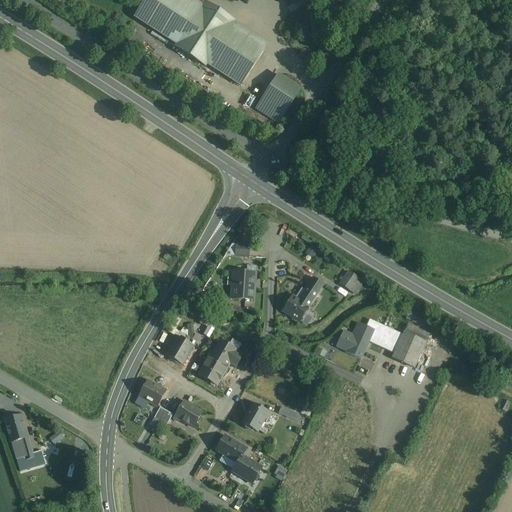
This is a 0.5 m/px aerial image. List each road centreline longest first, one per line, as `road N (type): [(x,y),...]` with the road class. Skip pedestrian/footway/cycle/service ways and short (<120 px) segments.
road 1 (secondary): [(511,339),(250,180)]
road 2 (secondary): [(250,180),(140,348),(107,440)]
road 3 (secondary): [(250,180),(0,17)]
road 4 (unclassified): [(272,154),(19,0)]
road 5 (residential): [(180,482),(265,341),(273,240)]
road 6 (unclassified): [(511,241),(336,193),(272,154)]
road 7 (unclassified): [(392,0),(272,154)]
road 8 (residential): [(0,377),(107,440)]
